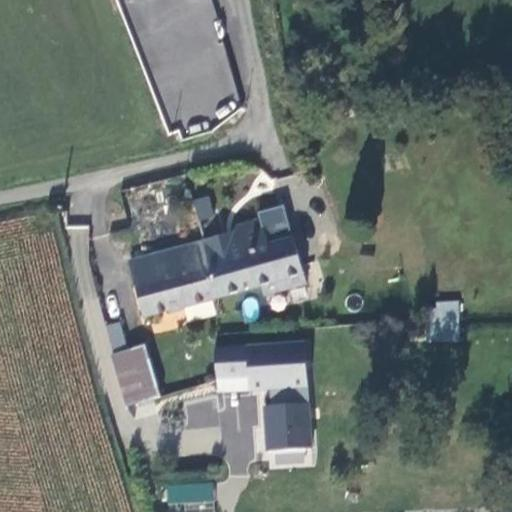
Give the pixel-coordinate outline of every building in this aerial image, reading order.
[(287,234),(276,206),(258,211),(267,240),(287,234)] [(258,211),(195,229),(213,297),(298,274),(287,234),(267,240),(258,211)] [(213,297),(195,229),(121,251),(140,317),(213,297)] [(86,297),(86,320),(101,319),(100,297),(86,297)] [(447,337),(447,317),(418,316),(417,337),(447,337)] [(116,323),(93,329),(116,411),(158,399),(142,346),(123,351),(116,323)] [(211,349),(213,381),(246,380),(247,391),(298,389),(303,388),(302,345),(211,349)] [(204,381),(204,392),(239,391),(247,391),(246,380),(213,381),(204,381)] [(247,391),(239,391),(240,412),(299,409),(298,389),(247,391)] [(209,482),(209,472),(165,471),(165,481),(209,482)] [(212,481),(165,486),(167,504),(214,499),(212,481)]
